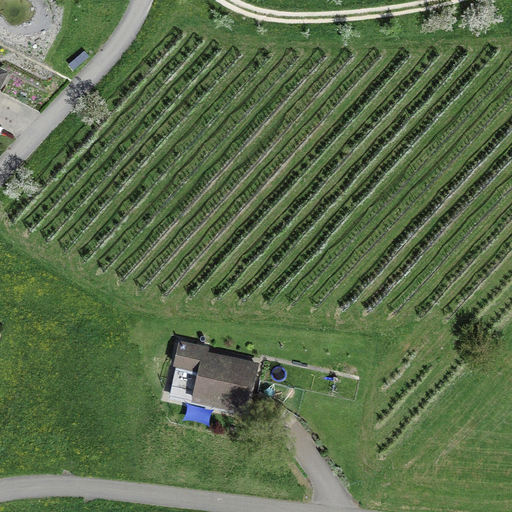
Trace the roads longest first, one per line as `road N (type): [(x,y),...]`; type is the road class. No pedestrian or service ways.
road 1 (unclassified): [(0,490),(65,485),(311,511)]
road 2 (residential): [(0,168),(91,73),(142,0)]
road 3 (track): [(225,0),(297,18),(442,0)]
